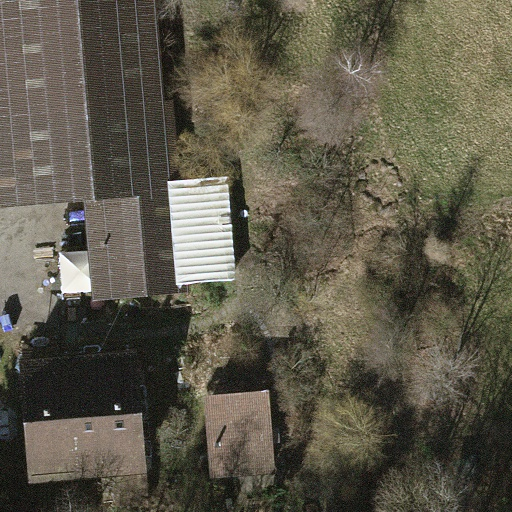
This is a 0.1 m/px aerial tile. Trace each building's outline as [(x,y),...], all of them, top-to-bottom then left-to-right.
[(170,306),(162,199),(148,0),(0,0),(0,209),(91,204),(98,310),(170,306)] [(181,284),(238,281),(232,173),(175,177),(181,284)] [(428,261),(381,274),(404,355),(451,342),(428,261)] [(145,483),(135,366),(33,375),(43,492),(145,483)] [(281,411),(216,415),(220,483),(285,480),(281,411)]
